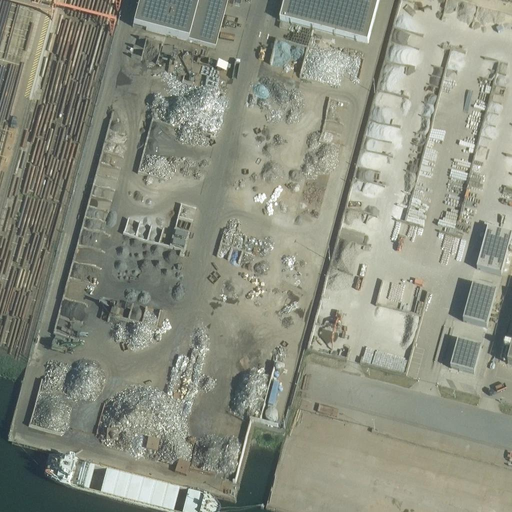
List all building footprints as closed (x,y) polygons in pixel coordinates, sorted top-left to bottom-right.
[(139,0),(131,29),(214,51),(227,0),(139,0)] [(367,44),(379,0),(285,0),(279,21),(367,44)] [(326,43),(337,45),(339,38),(327,36),(326,43)] [(394,43),(378,105),(409,113),(424,51),(394,43)] [(216,52),(213,60),(224,64),(227,56),(216,52)] [(438,130),(450,133),(453,121),(441,118),(438,130)] [(471,130),(470,135),(481,138),(482,134),(471,130)] [(361,176),(355,202),(384,209),(390,183),(361,176)] [(476,270),(501,276),(511,236),(487,229),(476,270)] [(339,255),(334,280),(366,288),(372,263),(339,255)] [(426,283),(434,285),(439,262),(431,260),(426,283)] [(436,285),(446,288),(448,280),(438,277),(436,285)] [(473,286),(463,323),(486,329),(496,292),(473,286)] [(457,342),(450,369),(474,376),(481,348),(457,342)] [(274,384),(268,407),(273,408),(279,385),(274,384)] [(189,452),(186,462),(197,465),(200,455),(189,452)]
